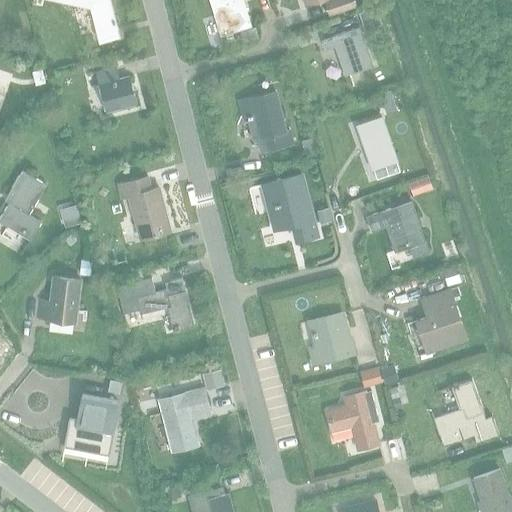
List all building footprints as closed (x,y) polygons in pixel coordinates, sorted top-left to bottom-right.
[(68,0),(93,5),(99,32),(102,41),(119,37),(109,0),(68,0)] [(211,0),(222,34),(250,26),(241,0),(211,0)] [(353,0),(330,0),(325,2),(329,14),(356,5),(353,0)] [(346,76),(373,66),(359,28),(323,40),(326,50),(335,47),(346,76)] [(116,67),(95,73),(105,111),(136,103),(129,76),(119,79),(116,67)] [(261,95),(239,101),(243,117),(255,114),(261,137),(266,135),(270,149),(294,143),(290,128),(286,130),(276,91),(261,95)] [(392,95),(381,99),(385,113),(397,109),(392,95)] [(373,169),(396,161),(381,119),(358,127),(373,169)] [(0,221),(32,240),(43,221),(30,214),(47,185),(22,170),(8,195),(12,197),(0,218),(0,221)] [(302,175),(264,185),(275,229),(295,224),(299,240),(304,239),(318,235),(302,175)] [(412,194),(430,187),(425,176),(408,182),(412,194)] [(142,239),(171,231),(160,187),(152,189),(148,177),(120,184),(123,198),(131,196),(142,239)] [(411,201),(367,217),(372,231),(386,226),(395,251),(410,246),(413,257),(428,252),(411,201)] [(455,266),(437,272),(439,278),(457,272),(455,266)] [(76,320),(81,279),(55,276),(53,300),(41,299),(39,316),(76,320)] [(177,329),(195,324),(183,278),(170,282),(172,288),(137,297),(141,314),(171,306),(177,329)] [(448,289),(422,298),(428,316),(417,320),(428,353),(466,340),(448,289)] [(316,292),(293,298),(303,339),(312,337),(317,357),(352,348),(341,304),(320,309),(316,292)] [(463,408),(434,418),(439,434),(444,446),(464,439),(459,427),(469,424),(476,443),(495,436),(488,417),(486,418),(472,380),(455,385),(463,408)] [(191,414),(209,409),(204,389),(161,401),(172,443),(197,437),(191,414)] [(365,391),(345,397),(347,405),(327,410),(333,431),(352,425),(358,448),(379,443),(365,391)] [(68,421),(64,443),(107,451),(115,410),(117,400),(82,394),(77,422),(68,421)] [(511,446),(499,450),(502,460),(511,456),(511,446)] [(500,469),(473,479),(483,507),(480,508),(481,511),(511,511),(511,501),(511,502),(500,469)] [(234,511),(230,493),(210,498),(208,490),(189,495),(193,511),(234,511)] [(379,511),(377,502),(345,510),(345,511),(379,511)]
